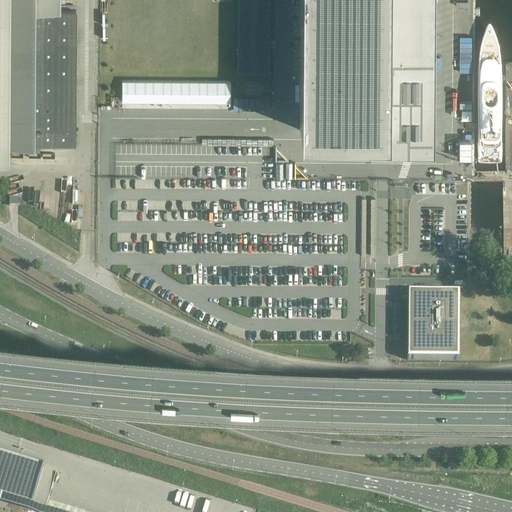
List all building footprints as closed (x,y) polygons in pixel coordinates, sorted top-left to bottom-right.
[(60,10),(60,0),(0,0),(0,163),(10,163),(10,145),(36,146),(36,10),(60,10)] [(266,0),(237,0),(238,73),(267,73),(266,0)] [(432,10),(432,9),(431,0),(300,0),(300,115),(301,115),(301,126),(300,125),(300,130),(370,131),(370,136),(371,136),(370,146),(369,146),(369,150),(372,150),(407,150),(408,149),(408,146),(416,146),(416,149),(428,149),(431,151),(431,137),(431,130),(431,123),(431,116),(431,109),(431,108),(430,108),(430,98),(431,98),(432,22),(432,15),(432,10)] [(76,10),(60,10),(36,10),(36,146),(75,146),(76,10)] [(230,80),(122,80),(122,102),(230,102),(230,80)] [(407,361),(458,361),(459,294),(442,294),(424,293),(408,293),(408,295),(408,296),(408,298),(408,299),(407,361)] [(5,454),(0,452),(0,511),(47,511),(33,507),(47,465),(15,455),(14,458),(4,455),(5,454)]
